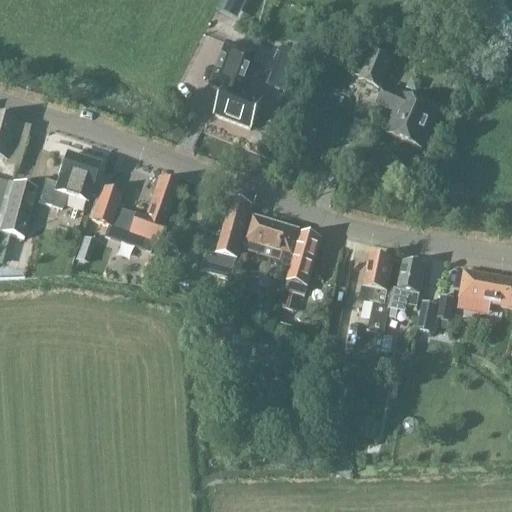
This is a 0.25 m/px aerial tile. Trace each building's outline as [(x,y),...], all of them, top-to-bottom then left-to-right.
[(262,101),(242,93),(256,56),(225,44),(209,88),(223,93),(220,102),(213,119),(249,133),(262,101)] [(299,72),(289,68),(294,55),(281,50),(266,88),(284,95),(286,96),(289,97),(299,72)] [(378,91),(391,61),(373,53),(360,83),(378,91)] [(437,113),(420,106),(384,90),(378,105),(397,113),(387,137),(420,151),(437,113)] [(284,95),(271,127),(290,135),(302,107),(297,100),(289,97),(286,96),(284,95)] [(0,162),(3,163),(16,125),(0,119),(0,162)] [(262,134),(258,145),(283,155),(290,139),(272,132),(270,137),(262,134)] [(12,187),(0,232),(0,234),(23,242),(34,202),(59,211),(64,197),(84,204),(88,191),(90,192),(97,168),(67,158),(59,181),(57,187),(38,181),(34,194),(12,187)] [(102,178),(98,190),(101,191),(106,193),(110,181),(102,178)] [(101,191),(90,223),(106,228),(103,239),(149,254),(153,244),(158,246),(165,226),(164,226),(177,187),(157,181),(144,220),(116,210),(120,197),(106,193),(101,191)] [(236,262),(251,209),(231,201),(215,256),(216,256),(216,261),(204,258),(200,274),(231,283),(236,262)] [(291,256),(298,233),(252,219),(242,248),(245,249),(244,253),(275,261),(280,263),(277,273),(289,276),(294,257),(291,256)] [(307,290),(320,242),(300,236),(294,257),(289,276),(286,284),(287,285),(279,310),(291,314),(296,297),(303,299),(306,290),(307,290)] [(387,290),(393,264),(368,258),(362,289),(359,302),(373,305),(367,334),(383,337),(388,312),(389,312),(393,291),(387,290)] [(69,260),(66,274),(100,282),(103,267),(69,260)] [(419,297),(424,270),(403,266),(397,292),(393,291),(389,312),(404,315),(406,307),(416,309),(419,297)] [(511,282),(463,274),(458,302),(511,311),(511,282)] [(448,322),(452,303),(440,300),(436,320),(448,322)] [(431,334),(436,307),(421,304),(416,332),(431,334)] [(290,344),(293,333),(279,328),(275,340),(290,344)] [(215,362),(236,361),(235,329),(213,330),(215,362)] [(384,339),(381,354),(389,356),(392,341),(384,339)]
